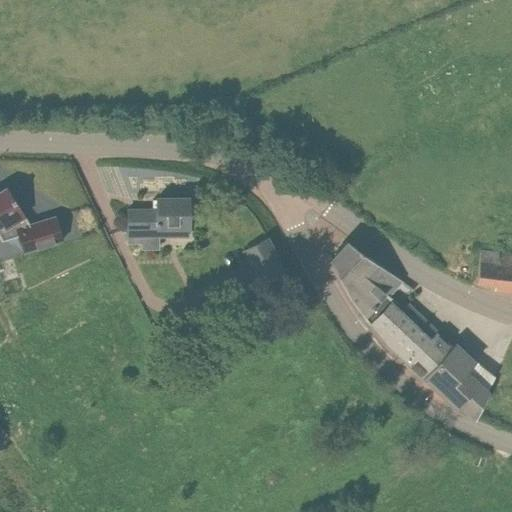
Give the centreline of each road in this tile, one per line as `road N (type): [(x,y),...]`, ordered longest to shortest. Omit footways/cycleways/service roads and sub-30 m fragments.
road 1 (unclassified): [(511,443),(436,412),(355,332),(291,222),(279,175)]
road 2 (tertiary): [(279,175),(201,149),(0,142)]
road 3 (tertiary): [(511,314),(416,270),(279,175)]
